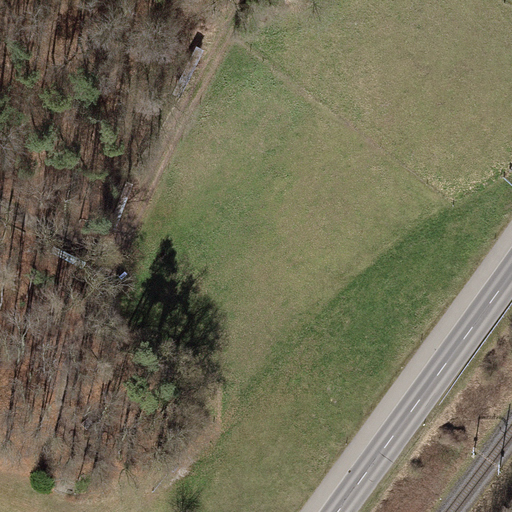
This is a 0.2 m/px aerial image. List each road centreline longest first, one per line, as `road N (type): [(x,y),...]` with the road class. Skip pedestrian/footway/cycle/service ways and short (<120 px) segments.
road 1 (track): [(152,479),(102,466),(66,435),(56,394),(111,258),(244,0)]
road 2 (secondary): [(511,270),(340,511)]
road 3 (track): [(0,209),(111,258)]
